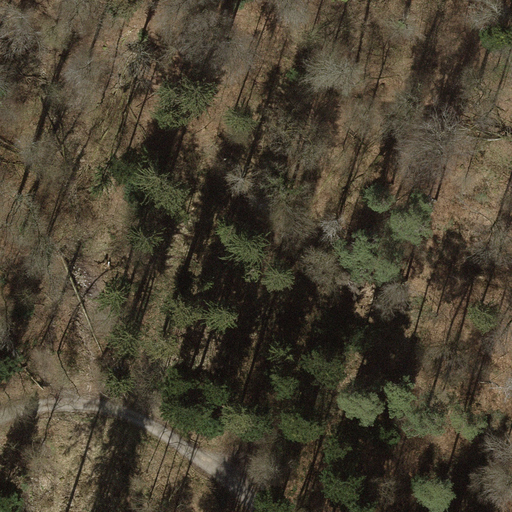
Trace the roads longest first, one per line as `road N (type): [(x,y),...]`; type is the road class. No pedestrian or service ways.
road 1 (track): [(268,511),(222,470),(93,405),(55,402),(0,413)]
road 2 (track): [(395,97),(511,159)]
